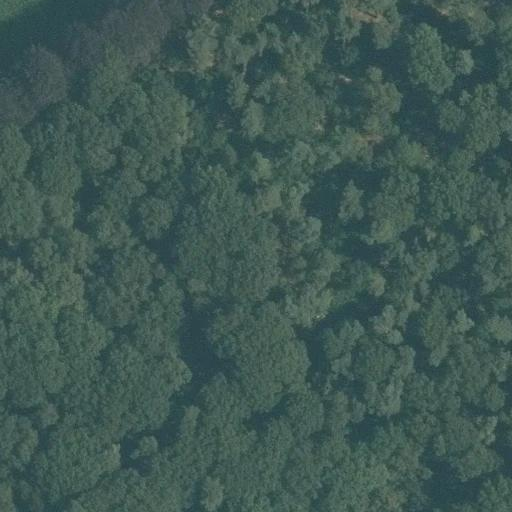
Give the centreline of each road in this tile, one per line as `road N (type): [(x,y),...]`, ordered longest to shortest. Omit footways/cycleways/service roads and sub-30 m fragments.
road 1 (track): [(115,24),(289,380),(376,511)]
road 2 (unclassified): [(0,95),(156,0)]
